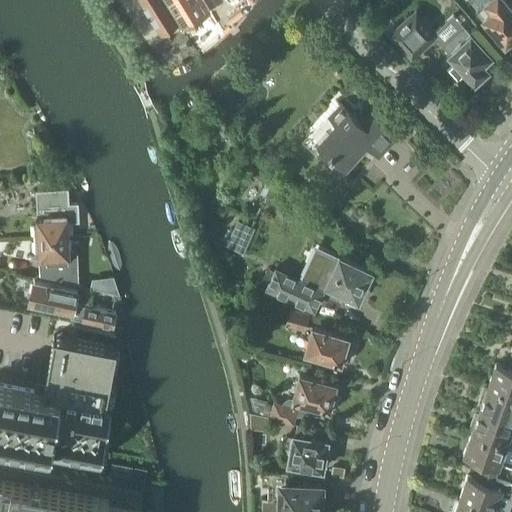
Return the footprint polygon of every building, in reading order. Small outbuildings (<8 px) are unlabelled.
[(177,25),(161,0),(138,0),(160,35),(177,25)] [(161,0),(177,25),(181,32),(211,14),(202,0),(161,0)] [(489,0),(485,4),(476,11),(475,12),(504,47),(511,40),(511,10),(503,0),(489,0)] [(415,12),(390,35),(411,58),(434,37),(431,34),(433,32),(415,12)] [(444,43),(441,45),(442,46),(449,54),(448,54),(455,61),(447,69),(457,79),(465,72),(474,82),(487,69),(482,64),(481,63),(486,59),(490,55),(470,33),(470,34),(463,26),(444,43)] [(369,114),(360,123),(341,106),(330,118),(337,124),(318,144),(345,169),(367,145),(379,156),(395,138),(369,114)] [(36,224),(33,225),(33,237),(33,238),(67,235),(67,222),(79,221),(78,202),(68,203),(68,188),(35,190),(36,214),(35,215),(35,217),(36,224)] [(240,252),(248,235),(252,226),(241,221),(229,247),(240,252)] [(67,235),(33,238),(34,253),(37,252),(38,260),(38,264),(39,275),(58,279),(78,283),(76,249),(68,249),(67,235)] [(370,271),(339,256),(338,256),(336,259),(320,251),(301,282),(275,270),(266,289),(313,310),(324,286),(356,300),(362,288),(368,285),(369,286),(372,278),(371,278),(369,273),(370,271)] [(74,305),(77,291),(34,282),(29,306),(72,315),(71,319),(114,328),(117,313),(86,306),(86,307),(74,305)] [(303,330),(309,314),(289,308),(284,324),(303,330)] [(345,347),(347,337),(311,327),(309,334),(307,333),(305,340),(307,341),(304,353),(340,363),(340,362),(344,363),(349,348),(345,347)] [(0,439),(101,458),(102,456),(100,456),(94,455),(99,432),(105,433),(104,434),(106,434),(111,405),(105,404),(106,402),(104,401),(104,403),(100,403),(104,383),(109,384),(112,369),(105,368),(109,346),(53,335),(50,355),(45,383),(45,384),(43,391),(43,392),(38,391),(33,390),(0,383),(0,439)] [(511,369),(497,364),(489,386),(511,394),(511,369)] [(332,393),(335,384),(299,375),(292,399),(289,399),(286,400),(284,402),(283,404),(283,405),(256,398),(261,416),(272,419),(272,416),(293,421),(294,415),(298,415),(301,415),(305,414),(309,411),(311,408),(311,406),(328,410),(328,409),(333,410),(337,394),(332,393)] [(482,397),(480,402),(482,405),(481,410),(511,420),(511,394),(489,386),(485,396),(482,397)] [(511,447),(511,420),(481,410),(479,414),(476,414),(474,421),(476,423),(473,432),(508,444),(507,445),(511,447)] [(281,438),(278,455),(280,458),(288,460),(288,463),(321,469),(323,455),(324,455),(328,454),(329,447),(326,444),(325,444),(326,441),(320,440),(322,429),(296,424),(294,436),(286,434),(281,438)] [(511,466),(501,462),(507,445),(508,444),(473,432),(465,455),(482,461),(479,470),(511,481),(511,466)] [(111,463),(109,473),(130,477),(132,466),(111,463)] [(142,511),(143,494),(0,467),(0,511),(142,511)] [(511,492),(510,492),(511,485),(511,481),(479,470),(476,478),(467,475),(459,499),(495,511),(507,511),(511,499),(511,492)] [(286,487),(287,474),(262,472),(262,484),(268,485),(268,499),(262,499),(261,511),(318,511),(320,488),(286,487)] [(495,511),(459,499),(456,508),(452,509),(451,511),(495,511)]
